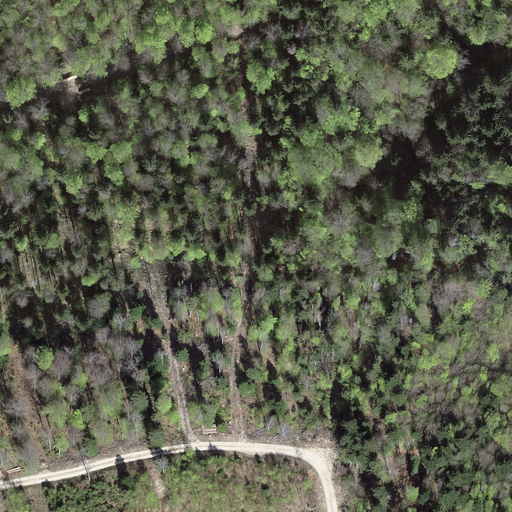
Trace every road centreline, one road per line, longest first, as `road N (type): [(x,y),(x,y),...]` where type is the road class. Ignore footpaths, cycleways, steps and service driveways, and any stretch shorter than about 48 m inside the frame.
road 1 (track): [(333,511),(322,469),(309,456),(233,443),(129,455),(0,485)]
road 2 (track): [(294,17),(0,105)]
